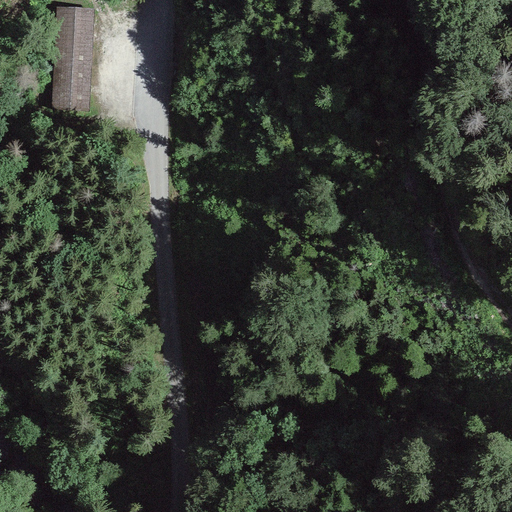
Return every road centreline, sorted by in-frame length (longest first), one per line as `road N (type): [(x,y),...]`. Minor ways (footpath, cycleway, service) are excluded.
road 1 (track): [(178,511),(179,436),(158,220),(166,0)]
road 2 (track): [(511,315),(487,293),(438,149),(405,0)]
